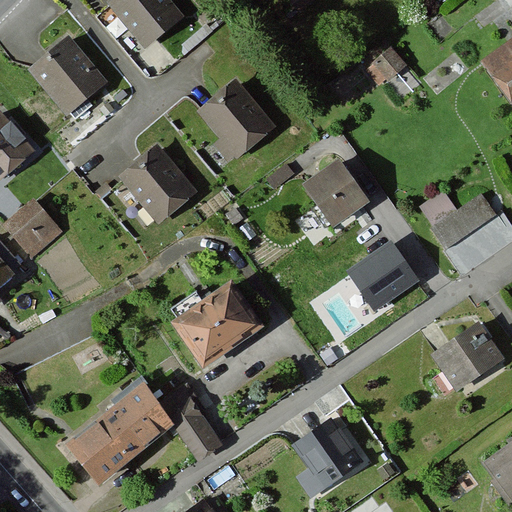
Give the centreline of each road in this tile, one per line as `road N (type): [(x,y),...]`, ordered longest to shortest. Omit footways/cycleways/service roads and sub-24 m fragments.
road 1 (residential): [(131,511),(474,277)]
road 2 (unknown): [(0,346),(168,242)]
